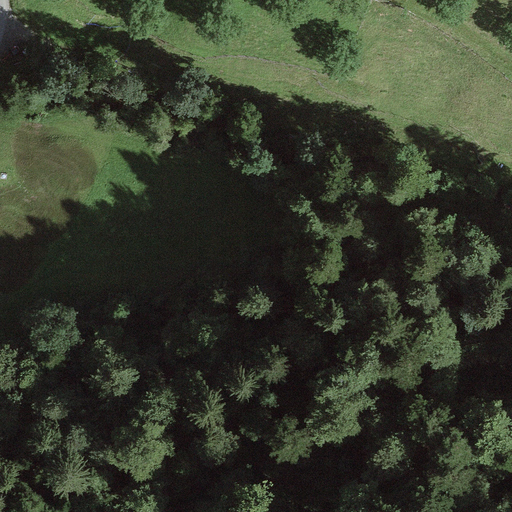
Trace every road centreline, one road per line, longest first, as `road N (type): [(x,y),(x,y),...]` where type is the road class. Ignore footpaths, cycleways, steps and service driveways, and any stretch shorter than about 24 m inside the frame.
road 1 (track): [(0,31),(83,41),(288,122),(386,129),(511,175)]
road 2 (track): [(0,110),(183,152),(275,199),(428,201),(511,226)]
